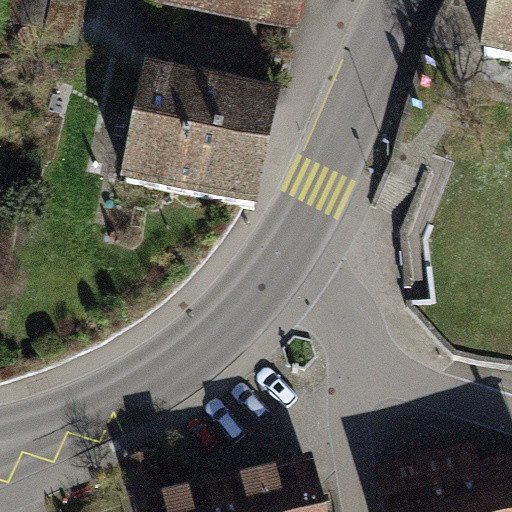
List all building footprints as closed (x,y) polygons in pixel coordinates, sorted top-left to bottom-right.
[(45,0),(8,0),(5,17),(41,24),(45,0)] [(88,0),(52,0),(45,41),(79,48),(88,0)] [(303,0),(159,0),(159,4),(297,32),(303,0)] [(511,0),(493,0),(481,54),(511,61),(511,0)] [(277,90),(145,63),(121,183),(253,209),(277,90)] [(477,445),(372,471),(382,511),(511,511),(511,460),(488,467),(483,468),(477,445)] [(325,511),(313,462),(145,501),(147,511),(325,511)]
